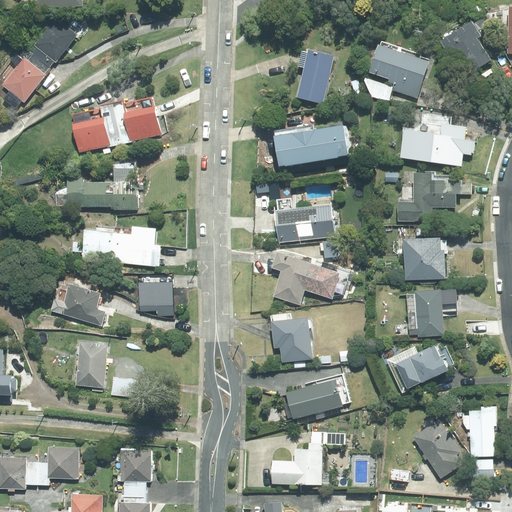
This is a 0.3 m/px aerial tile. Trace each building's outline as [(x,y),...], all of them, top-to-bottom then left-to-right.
[(61,10),(83,9),(82,0),(36,0),(36,7),(61,10)] [(2,87),(24,104),(78,36),(56,19),(2,87)] [(481,38),(472,24),(440,44),(463,80),(491,62),(477,41),(481,38)] [(389,82),(386,90),(417,100),(429,64),(377,48),(368,75),(389,82)] [(308,52),(297,99),(323,105),(334,58),(308,52)] [(79,154),(162,136),(156,107),(126,114),(123,101),(99,107),(102,119),(73,125),(79,154)] [(400,160),(462,167),(463,156),(473,157),(475,143),(465,142),(466,129),(404,122),(400,160)] [(279,170),(348,159),(343,129),(274,140),(279,170)] [(385,174),(385,183),(398,183),(398,174),(385,174)] [(398,204),(398,223),(432,223),(432,210),(456,210),(456,196),(472,196),(472,183),(432,183),(432,175),(413,175),(413,204),(398,204)] [(83,181),(67,181),(67,209),(113,209),(113,211),(137,211),(138,184),(83,184),(83,181)] [(334,238),(331,207),(275,213),(279,244),(334,238)] [(131,236),(83,231),(80,260),(159,269),(161,248),(155,247),(157,231),(132,228),(131,236)] [(440,240),(402,241),(404,282),(445,281),(444,252),(440,252),(440,240)] [(340,275),(276,254),(271,270),(280,273),(272,298),(300,307),(305,292),(332,301),(340,275)] [(173,284),(139,285),(139,313),(157,313),(157,317),(173,317),(173,284)] [(54,300),(50,312),(102,328),(106,314),(97,311),(101,295),(68,285),(63,303),(54,300)] [(442,291),(415,292),(417,339),(444,337),(442,291)] [(130,319),(135,310),(129,307),(130,304),(110,293),(103,307),(124,319),(125,316),(130,319)] [(45,311),(45,296),(30,296),(30,311),(45,311)] [(312,361),(307,320),(271,324),(274,351),(280,350),(281,365),(312,361)] [(79,344),(75,387),(104,389),(108,346),(79,344)] [(407,392),(448,373),(436,347),(395,366),(407,392)] [(353,352),(339,352),(340,363),(353,362),(353,352)] [(331,364),(330,357),(318,357),(318,365),(331,364)] [(0,397),(11,397),(11,378),(0,377),(0,397)] [(113,378),(111,396),(137,399),(139,380),(113,378)] [(336,381),(286,394),(293,421),(343,408),(336,381)] [(469,412),(471,471),(494,470),(493,458),(497,458),(495,408),(481,408),(481,412),(469,412)] [(413,439),(441,480),(463,465),(457,457),(461,455),(439,422),(413,439)] [(272,486),(322,487),(323,446),(308,445),(308,451),(294,450),(294,463),(272,462),(272,486)] [(27,459),(0,458),(0,489),(26,490),(26,486),(49,486),(49,480),(79,481),(80,448),(47,448),(47,463),(27,463),(27,459)] [(120,452),(120,483),(124,483),(123,503),(120,503),(119,511),(149,511),(150,504),(146,504),(146,483),(151,483),(152,452),(120,452)] [(391,471),(389,481),(408,484),(409,473),(391,471)] [(102,511),(103,496),(71,495),(70,511),(102,511)]
